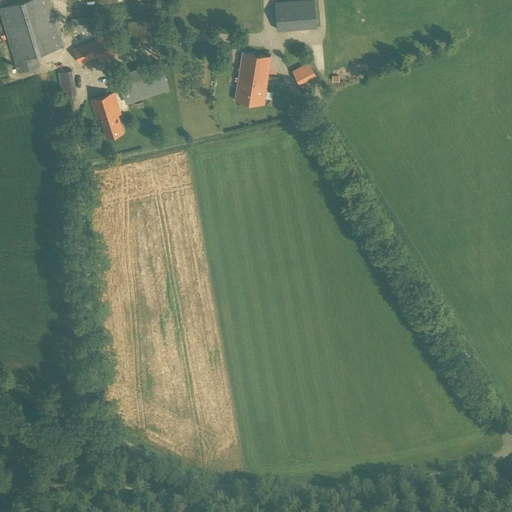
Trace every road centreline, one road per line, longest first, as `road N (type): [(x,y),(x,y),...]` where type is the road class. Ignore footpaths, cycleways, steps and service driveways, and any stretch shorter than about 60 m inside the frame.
road 1 (unclassified): [(511,446),(390,486),(242,487),(198,480),(0,383)]
road 2 (track): [(93,427),(66,105),(7,79),(0,53)]
